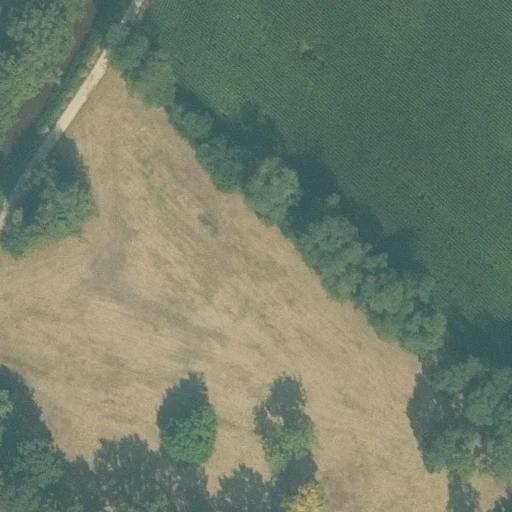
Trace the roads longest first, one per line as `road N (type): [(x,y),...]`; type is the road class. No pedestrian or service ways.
road 1 (track): [(116,41),(511,406)]
road 2 (track): [(0,228),(136,0)]
